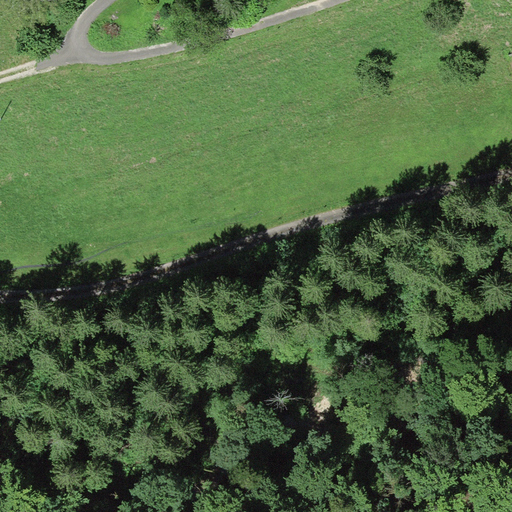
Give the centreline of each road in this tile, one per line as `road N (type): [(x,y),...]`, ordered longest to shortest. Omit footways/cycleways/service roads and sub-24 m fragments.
road 1 (track): [(511,172),(285,229),(87,291),(0,298)]
road 2 (track): [(0,74),(68,49),(98,53),(217,33),(322,0)]
